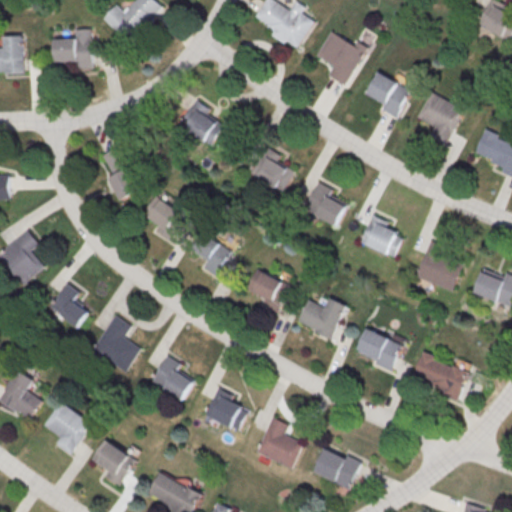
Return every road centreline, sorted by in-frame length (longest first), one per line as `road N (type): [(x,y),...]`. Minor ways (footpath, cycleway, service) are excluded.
road 1 (residential): [(511,467),(436,443),(324,391),(104,252),(60,185),(49,120)]
road 2 (residential): [(511,223),(390,167),(202,40)]
road 3 (residential): [(226,0),(188,56),(123,104),(76,118),(0,121)]
road 4 (residential): [(370,511),(460,447),(511,391)]
